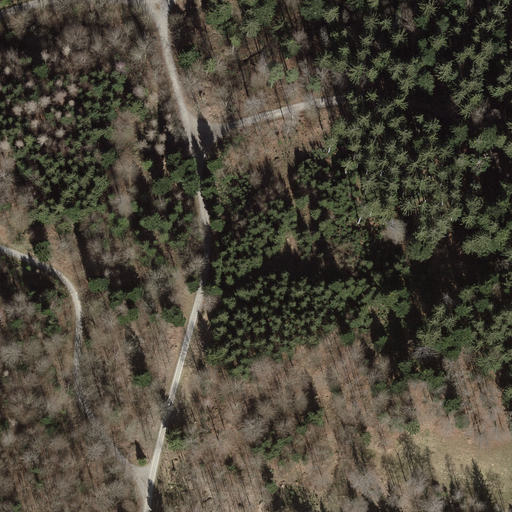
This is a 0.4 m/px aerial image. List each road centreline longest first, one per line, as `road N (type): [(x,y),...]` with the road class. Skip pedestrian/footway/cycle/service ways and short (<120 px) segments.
road 1 (track): [(147,511),(209,233),(157,3)]
road 2 (track): [(190,137),(315,106),(374,101),(424,109),(470,138),(511,180)]
road 3 (track): [(151,481),(126,466),(80,400),(71,290),(0,249)]
